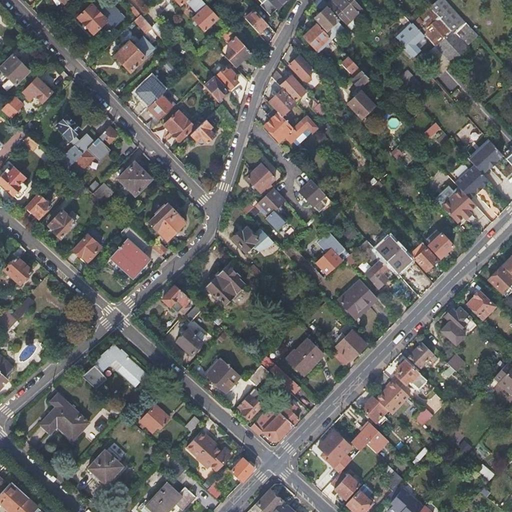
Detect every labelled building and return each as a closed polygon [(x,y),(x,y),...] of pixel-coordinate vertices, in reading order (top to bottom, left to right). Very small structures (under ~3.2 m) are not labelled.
[(95,0),(96,0),(78,18),(94,35),(106,23),(113,30),(123,20),(103,0),(95,0)] [(193,9),(201,1),(200,0),(174,0),(180,6),(181,5),(181,6),(182,5),(182,4),(185,1),(193,9)] [(253,0),(269,16),(279,7),(287,0),(253,0)] [(326,29),(325,31),(331,38),(344,27),(326,7),(328,4),(323,0),(314,0),(315,0),(320,7),(324,8),(315,17),(326,29)] [(353,0),(332,0),(328,4),(347,25),(364,10),(353,0)] [(201,1),(193,9),(198,15),(193,20),(203,32),(204,31),(205,32),(205,31),(218,19),(201,1)] [(407,26),(396,36),(404,45),(412,54),(413,55),(419,50),(414,43),(423,36),(420,31),(422,29),(436,45),(454,64),(470,50),(466,46),(454,33),(429,6),(414,20),(411,23),(404,15),(402,13),(398,17),(407,26)] [(244,20),(258,34),(262,30),(266,26),(253,11),(244,20)] [(407,12),(404,15),(411,23),(414,20),(407,12)] [(135,21),(146,33),(152,28),(141,15),(135,21)] [(317,22),(309,29),(322,43),(325,46),(332,39),(331,38),(325,31),(317,22)] [(467,23),(454,33),(466,46),(478,36),(467,23)] [(224,56),(234,68),(242,61),(250,54),(227,29),(220,36),(232,48),(224,56)] [(309,29),(302,36),(315,50),(322,43),(309,29)] [(129,42),(115,56),(130,72),(145,58),(129,42)] [(404,45),(397,51),(402,57),(404,56),(407,58),(412,54),(404,45)] [(454,64),(436,45),(425,55),(441,73),(443,71),(445,72),(454,64)] [(44,51),(34,61),(40,67),(50,57),(44,51)] [(397,51),(392,55),(421,86),(432,76),(413,55),(412,54),(407,58),(404,56),(402,57),(397,51)] [(313,70),(299,54),(289,64),(307,84),(313,78),(309,74),(313,70)] [(14,55),(0,68),(0,70),(16,86),(30,71),(14,55)] [(341,63),(350,73),(357,66),(348,57),(341,63)] [(216,77),(229,91),(233,87),(237,83),(234,80),(235,76),(230,71),(227,72),(224,70),(216,77)] [(275,70),(272,76),(280,85),(284,81),(275,70)] [(353,76),(350,79),(357,86),(367,77),(360,70),(353,76)] [(152,76),(135,92),(149,107),(162,95),(166,90),(152,76)] [(209,83),(205,87),(217,101),(222,96),(227,92),(215,78),(214,79),(211,76),(206,81),(209,83)] [(280,85),(283,88),(294,101),(305,91),(291,76),(284,81),(280,85)] [(38,79),(25,92),(28,95),(26,98),(30,102),(32,99),(31,97),(33,94),(42,102),(52,93),(38,79)] [(283,88),(268,102),(277,112),(281,117),(296,103),(294,101),(283,88)] [(360,91),(348,103),(361,118),(374,106),(360,91)] [(162,95),(149,107),(148,109),(155,116),(145,126),(150,131),(160,121),(158,119),(172,106),(162,95)] [(15,97),(3,109),(12,117),(23,105),(15,97)] [(327,110),(316,99),(311,104),(322,115),(327,110)] [(216,111),(233,132),(236,122),(222,106),(216,111)] [(179,111),(164,126),(180,142),(195,128),(179,111)] [(281,117),(277,112),(263,124),(278,141),(283,136),(289,143),(292,141),(296,146),(309,134),(308,132),(310,131),(311,132),(317,127),(314,123),(311,120),(307,114),(292,128),(281,117)] [(67,117),(56,128),(72,144),(76,141),(74,138),(81,131),(67,117)] [(210,117),(191,135),(198,142),(202,137),(208,143),(218,133),(212,127),(216,124),(210,117)] [(368,127),(362,121),(356,126),(362,132),(368,127)] [(440,126),(435,121),(425,131),(429,136),(440,126)] [(93,144),(66,170),(71,174),(79,166),(82,169),(118,136),(110,128),(93,144)] [(85,136),(65,155),(67,157),(59,164),(62,166),(66,170),(93,144),(85,136)] [(23,144),(32,152),(39,145),(29,137),(23,144)] [(467,156),(469,158),(489,139),(487,137),(467,156)] [(474,163),(482,173),(489,167),(490,168),(497,162),(496,161),(503,154),(489,139),(469,158),(474,163)] [(396,160),(403,154),(396,147),(390,152),(396,160)] [(46,164),(55,173),(62,166),(59,164),(52,157),(46,164)] [(134,163),(118,180),(135,197),(151,180),(134,163)] [(458,178),(468,169),(462,163),(452,172),(458,178)] [(461,188),(470,197),(489,180),(482,173),(474,163),(468,169),(458,178),(455,181),(461,188)] [(273,189),(275,186),(274,184),(271,186),(269,184),(275,178),(261,164),(253,172),(269,188),(271,190),(273,189)] [(0,184),(16,199),(19,199),(25,194),(25,191),(27,188),(21,182),(24,178),(14,169),(10,172),(7,169),(0,176),(0,184)] [(269,188),(253,172),(246,179),(259,193),(265,188),(266,190),(269,188)] [(374,175),(367,182),(372,186),(379,180),(374,175)] [(96,178),(87,187),(93,193),(103,184),(96,178)] [(333,203),(311,180),(299,191),(320,214),(333,203)] [(379,180),(372,186),(377,192),(383,186),(379,180)] [(79,182),(69,194),(76,200),(86,189),(79,182)] [(103,184),(93,193),(92,194),(103,203),(114,193),(103,183),(103,184)] [(450,185),(434,199),(441,206),(457,223),(463,217),(466,220),(472,214),(470,211),(477,205),(470,197),(461,188),(456,192),(450,185)] [(285,201),(273,189),(271,190),(257,204),(255,206),(277,229),(286,221),(279,213),(282,210),(279,206),(285,201)] [(38,195),(26,208),(38,219),(50,206),(38,195)] [(248,203),(242,209),(247,214),(253,208),(250,205),(248,203)] [(168,205),(149,223),(167,242),(174,234),(176,237),(179,234),(181,232),(179,230),(185,223),(168,205)] [(61,211),(48,225),(53,230),(52,232),(60,239),(74,223),(61,211)] [(244,225),(232,237),(246,252),(258,239),(244,225)] [(127,240),(112,257),(133,277),(141,269),(150,260),(141,252),(148,245),(127,226),(120,234),(127,240)] [(280,249),(258,226),(255,230),(261,236),(261,238),(276,253),(280,249)] [(358,233),(350,226),(343,233),(350,241),(358,233)] [(327,274),(342,260),(338,256),(346,248),(329,231),(318,242),(327,251),(316,262),(327,274)] [(453,245),(441,232),(429,244),(441,257),(453,245)] [(87,235),(73,251),(81,258),(82,256),(87,261),(100,248),(87,235)] [(378,252),(391,266),(398,273),(410,262),(388,236),(381,242),(384,245),(378,252)] [(366,239),(359,245),(376,264),(366,274),(379,288),(388,279),(383,274),(391,266),(378,252),(375,249),(366,239)] [(404,239),(398,245),(403,250),(409,244),(404,239)] [(153,247),(162,256),(167,251),(157,242),(153,247)] [(384,245),(381,242),(375,249),(378,252),(384,245)] [(439,259),(423,242),(411,253),(427,270),(439,259)] [(296,249),(290,243),(282,251),(288,256),(296,249)] [(5,270),(20,284),(32,272),(18,259),(26,251),(20,246),(9,259),(13,263),(5,270)] [(351,252),(350,253),(344,259),(353,267),(359,261),(351,252)] [(511,255),(508,259),(502,266),(511,275),(511,255)] [(366,261),(358,265),(362,271),(370,267),(366,261)] [(219,297),(226,304),(245,285),(238,278),(239,276),(227,265),(206,286),(217,298),(219,297)] [(254,265),(248,271),(258,280),(260,283),(266,277),(254,265)] [(511,278),(501,268),(489,280),(502,293),(511,282),(511,286),(511,287),(511,286),(511,278)] [(191,299),(171,281),(158,293),(163,298),(163,299),(178,313),(191,299)] [(360,281),(341,298),(356,313),(374,297),(360,281)] [(479,292),(467,304),(482,319),(495,307),(479,292)] [(28,297),(12,315),(18,321),(35,303),(28,297)] [(202,309),(197,305),(185,317),(190,322),(202,309)] [(452,310),(446,317),(451,321),(441,331),(465,354),(485,333),(461,309),(456,314),(452,310)] [(7,310),(0,317),(0,318),(11,328),(14,324),(18,321),(12,315),(7,310)] [(0,331),(4,336),(11,328),(0,318),(0,331)] [(169,331),(175,336),(184,326),(178,321),(169,331)] [(188,329),(177,342),(191,355),(203,342),(195,335),(188,329)] [(339,348),(333,354),(344,366),(350,359),(351,360),(366,344),(352,330),(336,345),(339,348)] [(207,337),(199,331),(195,335),(203,342),(207,337)] [(226,337),(222,332),(218,336),(223,341),(226,337)] [(296,347),(287,355),(297,365),(300,363),(306,369),(317,358),(319,360),(325,353),(310,337),(298,349),(296,347)] [(434,355),(422,343),(415,350),(418,354),(411,362),(419,370),(434,355)] [(113,345),(92,362),(95,365),(82,377),(96,389),(107,378),(102,373),(110,365),(117,371),(117,370),(135,386),(146,375),(146,374),(113,345)] [(418,354),(415,350),(407,358),(411,362),(418,354)] [(0,388),(8,380),(6,378),(15,368),(0,354),(0,388)] [(270,359),(266,355),(259,363),(261,365),(267,371),(269,368),(270,367),(266,364),(270,359)] [(455,371),(456,372),(464,365),(455,356),(447,364),(450,366),(455,371)] [(221,359),(207,375),(225,392),(240,376),(221,359)] [(276,364),(270,359),(266,364),(270,367),(269,368),(271,369),(276,364)] [(405,361),(397,369),(399,371),(396,375),(406,385),(409,381),(411,382),(418,389),(426,381),(405,361)] [(301,387),(276,364),(271,369),(296,392),(301,387)] [(267,371),(261,365),(249,378),(256,386),(269,372),(267,371)] [(511,395),(511,370),(510,369),(506,365),(492,380),(497,384),(496,385),(510,397),(511,395)] [(445,372),(450,377),(455,371),(450,366),(445,372)] [(388,387),(377,400),(391,414),(408,396),(392,381),(387,386),(388,387)] [(254,388),(237,407),(243,411),(242,413),(249,419),(262,405),(258,402),(261,399),(261,394),(254,388)] [(77,437),(81,433),(90,423),(58,393),(51,402),(57,407),(40,425),(51,434),(61,423),(77,437)] [(372,398),(362,409),(376,423),(386,411),(372,398)] [(281,403),(275,410),(292,425),(299,419),(293,413),(295,411),(293,409),(295,407),(291,403),(286,408),(281,403)] [(155,405),(140,421),(152,432),(157,426),(160,428),(169,418),(155,405)] [(275,410),(270,405),(249,428),(259,436),(262,433),(270,441),(277,441),(292,425),(275,410)] [(432,414),(425,407),(414,418),(422,425),(432,414)] [(192,432),(201,422),(194,416),(185,426),(192,432)] [(83,435),(81,433),(77,437),(61,423),(51,434),(53,436),(57,433),(72,446),(83,435)] [(370,424),(352,443),(360,451),(367,444),(377,454),(389,441),(370,424)] [(326,459),(340,473),(350,463),(343,456),(351,447),(334,431),(318,447),(328,456),(326,459)] [(198,457),(209,467),(211,466),(217,472),(231,456),(225,450),(223,453),(217,447),(212,443),(213,441),(208,436),(206,438),(200,433),(187,448),(198,457)] [(466,458),(472,451),(464,444),(458,451),(466,458)] [(106,450),(89,469),(107,485),(124,467),(106,450)] [(207,470),(209,467),(198,457),(196,459),(207,470)] [(241,482),(254,469),(242,458),(231,471),(233,473),(241,482)] [(188,490),(197,480),(178,463),(170,473),(185,488),(179,494),(167,483),(150,502),(146,506),(151,511),(166,511),(175,504),(182,510),(195,497),(188,490)] [(493,477),(482,467),(476,474),(487,484),(493,477)] [(216,488),(218,489),(233,473),(231,471),(227,468),(221,475),(224,478),(216,488)] [(384,483),(392,491),(396,487),(403,479),(395,471),(384,483)] [(340,474),(331,483),(336,487),(334,490),(346,501),(360,484),(349,474),(345,478),(340,474)] [(224,478),(221,475),(212,484),(207,490),(218,500),(223,494),(218,489),(216,488),(224,478)] [(34,511),(38,508),(10,483),(0,494),(0,507),(2,506),(9,511),(34,511)] [(392,491),(385,499),(393,505),(386,511),(418,511),(423,507),(413,499),(412,501),(396,487),(392,491)] [(256,503),(251,508),(254,511),(259,511),(263,509),(265,511),(272,511),(282,502),(270,490),(258,504),(256,503)] [(359,490),(346,503),(355,511),(364,511),(373,503),(359,490)] [(179,511),(182,510),(175,504),(166,511),(151,511),(146,506),(150,502),(146,499),(138,507),(143,511),(179,511)] [(293,511),(282,502),(272,511),(293,511)]
